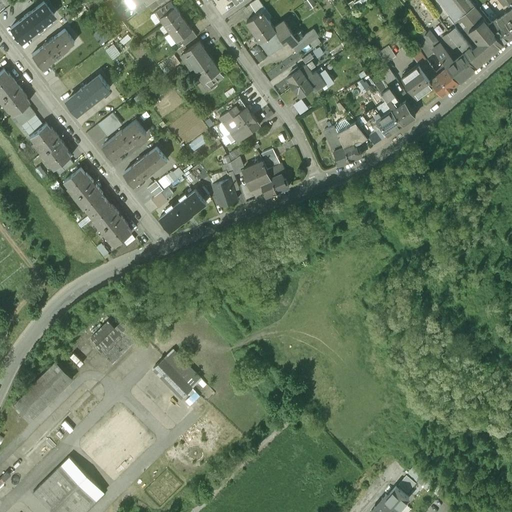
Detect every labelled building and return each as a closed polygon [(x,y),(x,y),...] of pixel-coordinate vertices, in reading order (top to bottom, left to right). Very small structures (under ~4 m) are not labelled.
[(159,10),(156,12),(165,24),(180,14),(171,1),(170,2),(168,0),(167,0),(166,1),(168,3),(159,10)] [(258,0),(256,0),(250,4),(257,14),(262,11),(268,19),(271,17),(258,0)] [(478,11),(468,0),(467,0),(465,1),(464,0),(438,0),(456,22),(455,23),(470,42),(475,38),(470,31),(484,19),(478,11)] [(511,6),(506,0),(497,0),(505,10),(511,6)] [(43,1),(30,12),(30,11),(23,16),(24,16),(11,27),(21,39),(32,30),(32,31),(42,24),(42,23),(53,14),(43,1)] [(159,10),(154,2),(148,7),(151,11),(154,9),(156,12),(159,10)] [(257,14),(246,22),(255,34),(271,23),(268,19),(262,11),(257,14)] [(180,14),(165,24),(176,40),(179,38),(191,30),(180,14)] [(489,26),(484,19),(470,31),(475,38),(480,45),(474,51),(456,29),(450,34),(460,47),(460,48),(465,53),(478,68),(506,45),(491,25),(489,26)] [(283,20),(273,27),(271,23),(255,34),(269,53),(287,40),(291,45),(297,40),(293,34),(283,20)] [(503,21),(499,23),(498,21),(491,25),(506,45),(511,40),(511,32),(506,25),(503,21)] [(52,37),(43,44),(43,45),(32,54),(42,66),(55,56),(55,57),(61,52),(61,51),(74,41),(64,28),(53,37),(52,37)] [(191,30),(179,38),(184,45),(196,37),(191,30)] [(302,37),(298,30),(293,34),(297,40),(291,45),(296,53),(312,42),(306,34),(302,37)] [(460,47),(450,34),(444,38),(454,50),(460,47)] [(465,53),(453,64),(450,59),(452,57),(440,41),(437,43),(440,46),(434,50),(441,59),(444,63),(448,68),(459,82),(478,68),(465,53)] [(199,42),(181,55),(191,69),(194,66),(199,74),(214,63),(199,42)] [(384,59),(392,53),(388,46),(379,52),(384,59)] [(429,64),(420,53),(414,57),(420,66),(428,75),(433,71),(434,70),(429,64)] [(310,54),(302,59),(305,63),(313,58),(310,54)] [(214,63),(199,74),(201,76),(198,79),(207,91),(211,88),(213,86),(211,84),(216,81),(221,77),(222,80),(225,78),(219,71),(220,70),(214,63)] [(306,65),(300,69),(287,78),(293,87),(312,73),(306,65)] [(420,66),(419,66),(420,67),(404,79),(403,78),(403,79),(417,99),(435,85),(428,75),(420,66)] [(25,94),(9,73),(7,74),(3,68),(0,70),(0,99),(6,108),(8,107),(12,113),(26,102),(28,100),(24,94),(25,94)] [(448,68),(437,76),(433,71),(428,75),(435,85),(443,95),(459,82),(448,68)] [(316,71),(312,74),(312,73),(293,87),(300,97),(312,88),(314,91),(325,83),(316,71)] [(86,83),(80,88),(80,89),(67,99),(77,112),(89,103),(89,104),(99,96),(98,95),(110,87),(100,74),(87,84),(86,83)] [(221,88),(216,81),(211,84),(213,86),(211,88),(215,92),(221,88)] [(395,103),(387,91),(385,93),(386,94),(382,97),(392,111),(393,112),(397,109),(394,104),(395,103)] [(238,96),(228,102),(231,107),(235,105),(241,100),(238,96)] [(301,98),(292,103),(298,113),(307,108),(301,98)] [(26,102),(12,113),(21,124),(35,113),(26,102)] [(397,109),(393,112),(402,127),(415,117),(405,103),(397,109)] [(231,107),(219,115),(231,132),(252,116),(245,106),(239,111),(235,105),(231,107)] [(392,111),(377,122),(382,129),(387,137),(402,127),(393,112),(392,111)] [(252,116),(231,132),(238,141),(259,126),(252,116)] [(136,120),(122,130),(122,129),(116,134),(116,135),(103,145),(113,158),(124,149),(125,149),(135,142),(134,141),(146,132),(136,120)] [(372,120),(359,129),(367,139),(382,129),(377,122),(374,123),(372,120)] [(67,148),(51,127),(50,128),(45,122),(29,135),(34,141),(32,142),(49,163),(50,162),(55,167),(71,155),(66,149),(67,148)] [(355,124),(337,133),(341,142),(344,150),(350,164),(357,161),(357,160),(361,158),(358,152),(357,152),(355,147),(360,145),(352,134),(359,129),(355,124)] [(187,141),(201,132),(196,125),(182,134),(187,141)] [(367,139),(359,129),(352,134),(360,145),(367,139)] [(202,134),(188,144),(194,151),(207,142),(202,134)] [(341,142),(338,143),(339,146),(337,147),(338,150),(336,151),(337,153),(344,150),(341,142)] [(157,147),(145,156),(145,155),(135,162),(135,163),(124,172),(134,185),(147,174),(147,175),(154,170),(153,169),(166,159),(157,147)] [(272,150),(261,154),(264,162),(275,158),(272,150)] [(337,153),(334,154),(336,160),(335,161),(338,168),(342,166),(342,168),(350,164),(344,150),(337,153)] [(263,162),(243,171),(251,190),(261,186),(263,191),(261,191),(264,198),(269,196),(269,197),(277,194),(267,171),(263,162)] [(81,167),(64,180),(69,186),(68,187),(84,207),(85,207),(90,212),(106,200),(101,194),(103,193),(86,172),(85,173),(81,167)] [(278,177),(274,168),(267,171),(277,194),(285,191),(285,190),(288,189),(285,182),(284,183),(281,176),(278,177)] [(239,189),(233,172),(227,174),(229,179),(229,178),(233,191),(239,189)] [(229,179),(213,184),(220,207),(236,201),(233,191),(229,178),(229,179)] [(195,190),(181,201),(180,201),(174,206),(174,207),(160,218),(170,231),(183,221),(193,214),(192,214),(205,203),(195,190)] [(110,205),(106,200),(90,212),(94,218),(93,219),(109,240),(111,239),(115,245),(131,232),(127,226),(128,225),(111,204),(110,205)] [(117,326),(112,321),(109,323),(107,321),(92,335),(99,343),(98,344),(113,359),(142,331),(128,316),(117,326)] [(201,378),(173,349),(153,367),(182,396),(201,378)] [(56,359),(13,403),(30,420),(74,377),(56,359)] [(74,413),(67,417),(51,433),(60,442),(81,421),(79,420),(98,401),(92,395),(74,413)] [(123,409),(73,458),(104,490),(154,441),(123,409)] [(73,458),(69,454),(33,490),(54,511),(81,511),(104,490),(73,458)] [(139,492),(124,506),(130,511),(157,511),(158,511),(147,500),(155,492),(148,484),(139,492)] [(383,500),(376,509),(375,507),(371,511),(400,511),(401,511),(399,509),(409,498),(396,487),(388,497),(386,495),(382,499),(383,500)]
